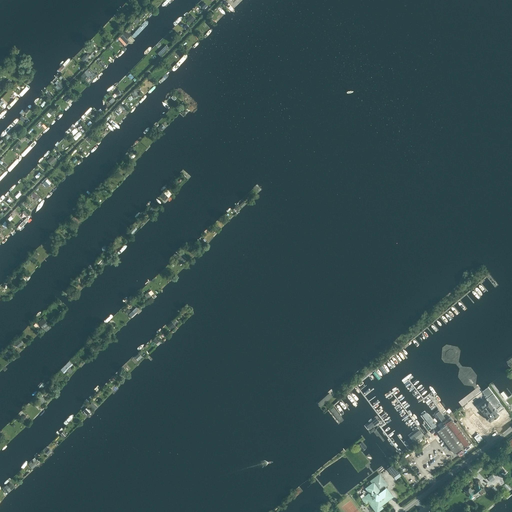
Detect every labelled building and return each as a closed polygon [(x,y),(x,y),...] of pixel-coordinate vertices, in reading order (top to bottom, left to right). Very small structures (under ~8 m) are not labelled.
[(166,45),(157,53),(160,56),(169,48),(166,45)] [(86,56),(82,60),(87,64),(89,62),(87,60),(89,58),(91,56),(89,54),(87,56),(86,56)] [(18,94),(4,109),(7,113),(22,97),(18,94)] [(64,132),(67,135),(80,122),(77,119),(64,132)] [(99,150),(115,134),(112,131),(95,147),(99,150)] [(86,163),(99,150),(95,147),(82,159),(86,163)] [(34,192),(31,195),(37,201),(40,198),(34,192)] [(17,227),(3,240),(7,244),(21,231),(17,227)] [(120,239),(115,245),(118,248),(124,242),(120,239)] [(136,308),(129,314),(131,317),(138,310),(136,308)] [(43,319),(38,322),(43,328),(48,325),(43,319)] [(19,339),(14,344),(18,348),(23,343),(19,339)] [(346,377),(354,387),(376,370),(368,359),(346,377)] [(69,361),(61,370),(64,373),(73,364),(69,361)] [(483,406),(481,407),(486,414),(485,415),(489,421),(490,420),(491,421),(494,418),(495,418),(499,415),(499,414),(497,412),(498,412),(498,411),(496,409),(496,408),(495,408),(495,409),(493,407),(494,406),(499,402),(499,403),(500,402),(488,387),(482,391),(484,393),(483,394),(489,401),(486,403),(486,402),(482,405),(483,406)] [(92,402),(89,405),(94,410),(97,407),(92,402)] [(87,407),(83,411),(87,415),(91,411),(87,407)] [(462,448),(469,442),(452,419),(446,423),(447,424),(437,431),(454,453),(462,447),(462,448)] [(401,436),(409,447),(424,435),(416,425),(401,436)] [(46,446),(43,450),(47,454),(51,451),(48,448),(46,446)] [(398,472),(392,465),(387,469),(392,477),(398,472)] [(379,505),(391,496),(384,486),(386,485),(379,475),(371,481),(373,483),(366,488),(369,492),(361,499),(365,505),(369,502),(376,511),(381,508),(379,505)] [(482,495),(486,492),(480,484),(479,480),(475,481),(477,488),(474,490),(472,489),(470,487),(465,491),(466,494),(467,493),(470,498),(474,495),(475,496),(480,492),(482,495)] [(7,485),(5,487),(9,492),(11,490),(10,489),(14,487),(11,483),(10,484),(10,483),(9,484),(9,485),(8,486),(7,485)]
